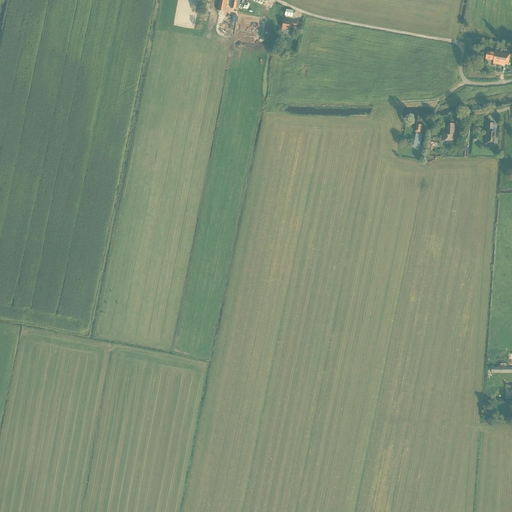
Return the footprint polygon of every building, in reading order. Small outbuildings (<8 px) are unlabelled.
[(225,12),(227,0),(219,0),(217,10),(225,12)] [(240,0),(232,0),(231,8),(238,10),(239,6),(241,6),(242,1),(240,1),(240,0)] [(210,4),(205,3),(201,20),(207,21),(210,4)] [(294,11),(286,9),(284,16),(292,18),(294,11)] [(297,21),(288,19),(284,18),(282,30),(290,31),(290,29),(291,26),(296,27),(297,21)] [(508,65),(510,54),(495,52),(495,53),(486,52),(485,59),(494,60),(493,64),(502,65),(502,64),(508,65)] [(496,145),(497,132),(492,132),(493,124),(488,123),(487,127),(486,127),(485,144),(496,145)] [(420,133),(422,125),(416,124),(415,132),(416,132),(416,134),(414,144),(413,146),(419,147),(422,135),(420,134),(420,133)] [(454,140),(455,133),(454,133),(454,124),(448,124),(448,125),(447,125),(447,132),(442,132),(442,141),(454,140)]
